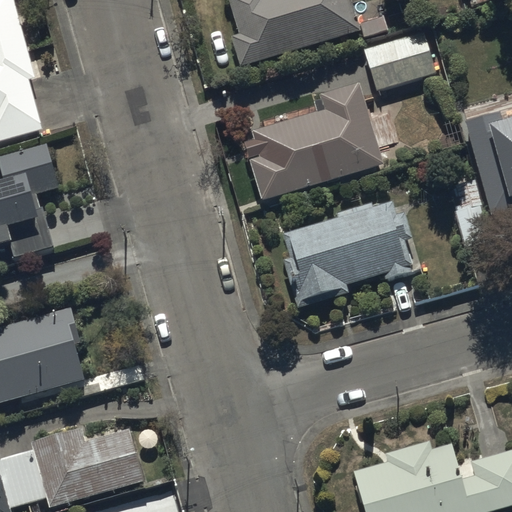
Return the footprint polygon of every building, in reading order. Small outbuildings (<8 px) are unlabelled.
[(0,0),(0,142),(43,130),(29,81),(36,79),(13,0),(0,0)] [(361,31),(351,0),(227,0),(238,34),(231,36),(240,68),(361,31)] [(360,23),(364,36),(388,29),(383,16),(360,23)] [(366,48),(377,89),(435,73),(423,32),(366,48)] [(255,139),(245,142),(263,201),(385,164),(360,82),(319,94),(324,109),(252,131),(255,139)] [(466,120),(491,213),(511,206),(511,117),(503,120),(500,111),(466,120)] [(0,167),(3,180),(0,180),(0,251),(9,249),(12,260),(53,249),(41,208),(37,210),(33,197),(58,190),(45,146),(0,158),(0,167)] [(449,188),(465,246),(493,238),(477,180),(449,188)] [(282,259),(297,306),(348,290),(346,284),(383,272),(386,282),(415,273),(403,236),(411,234),(404,210),(396,213),(392,200),(283,235),(290,257),(282,259)] [(0,404),(85,381),(75,346),(81,344),(71,310),(0,329),(0,404)] [(0,511),(11,511),(47,501),(49,508),(146,482),(132,431),(86,443),(82,429),(32,442),(35,451),(0,460),(0,511)] [(366,511),(481,511),(511,503),(511,448),(471,460),(475,474),(462,478),(452,442),(432,448),(430,440),(386,453),(388,461),(354,471),(366,511)]
